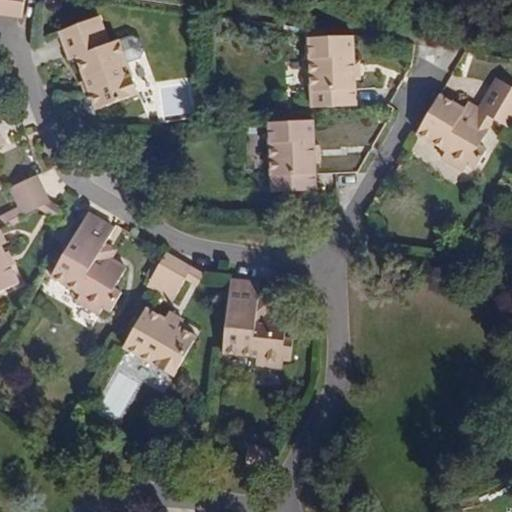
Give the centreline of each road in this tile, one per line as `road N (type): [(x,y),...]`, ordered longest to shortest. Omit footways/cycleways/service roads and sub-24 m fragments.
road 1 (residential): [(317,270),(205,253),(74,185),(47,145),(6,33)]
road 2 (residential): [(317,270),(329,309),(332,383),(266,511)]
road 3 (residential): [(426,82),(317,270)]
road 4 (residential): [(98,511),(169,496),(237,511)]
